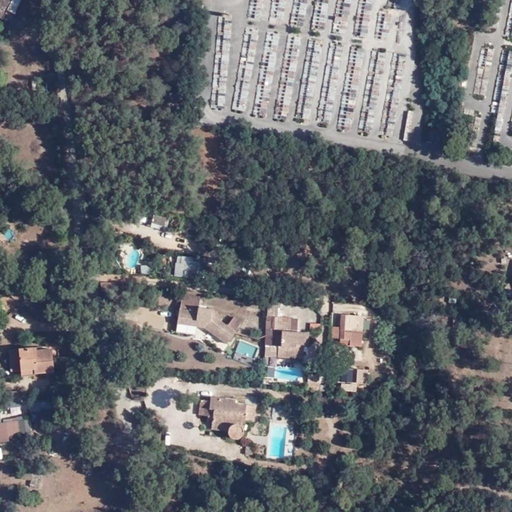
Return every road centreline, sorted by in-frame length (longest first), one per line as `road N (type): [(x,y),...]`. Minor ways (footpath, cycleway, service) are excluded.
road 1 (residential): [(87,275),(58,0)]
road 2 (residential): [(156,511),(143,445),(112,377),(87,275)]
road 3 (residential): [(87,275),(214,288),(312,311)]
